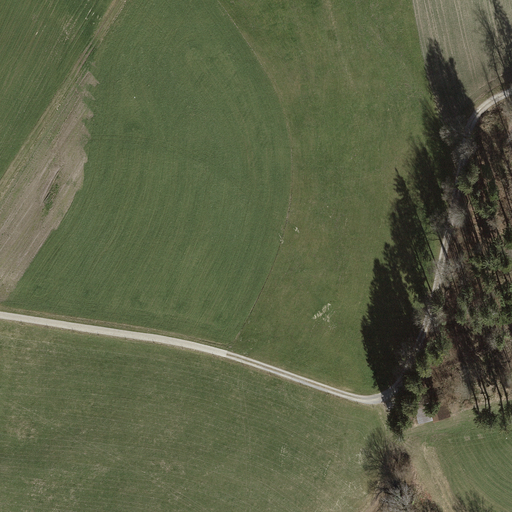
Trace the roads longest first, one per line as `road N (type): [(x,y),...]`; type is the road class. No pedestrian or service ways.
road 1 (track): [(0,316),(182,344),(349,397),(387,397)]
road 2 (track): [(387,397),(426,332),(469,132),(488,104),(511,95)]
road 3 (track): [(370,511),(385,489),(391,453),(387,397)]
